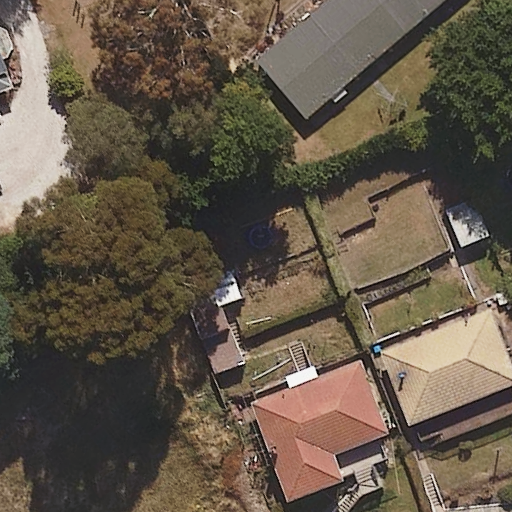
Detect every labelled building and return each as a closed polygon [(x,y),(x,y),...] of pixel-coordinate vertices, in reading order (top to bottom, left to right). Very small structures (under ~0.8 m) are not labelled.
[(310,123),(452,0),(336,0),(260,65),(310,123)] [(0,98),(17,91),(10,72),(12,69),(15,66),(17,62),(18,58),(18,54),(18,50),(17,46),(16,42),(14,38),(11,35),(8,32),(4,30),(0,29),(0,28),(0,98)] [(462,250),(491,237),(474,198),(445,211),(462,250)] [(232,269),(180,287),(212,376),(243,365),(223,309),(244,301),(232,269)] [(443,445),(511,418),(511,359),(493,310),(382,352),(412,430),(435,422),(443,445)] [(392,438),(364,363),(323,378),(317,363),(285,375),(291,390),(253,404),(292,507),(347,486),(337,459),(392,438)]
